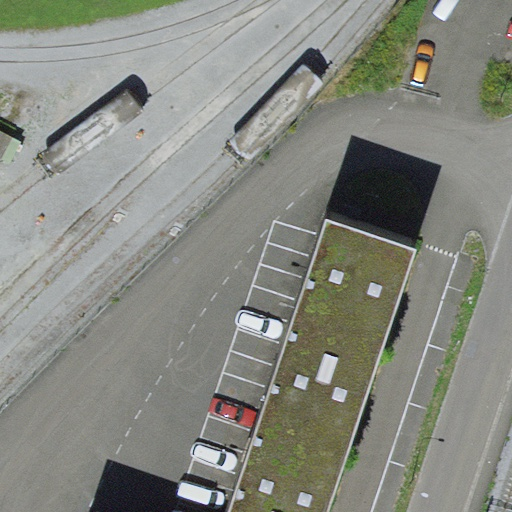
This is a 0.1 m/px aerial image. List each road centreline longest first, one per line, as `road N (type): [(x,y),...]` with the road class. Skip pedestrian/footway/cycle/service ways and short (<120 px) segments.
road 1 (unknown): [(511,179),(321,168),(263,201),(210,249),(39,511)]
road 2 (unclassified): [(437,511),(511,290)]
